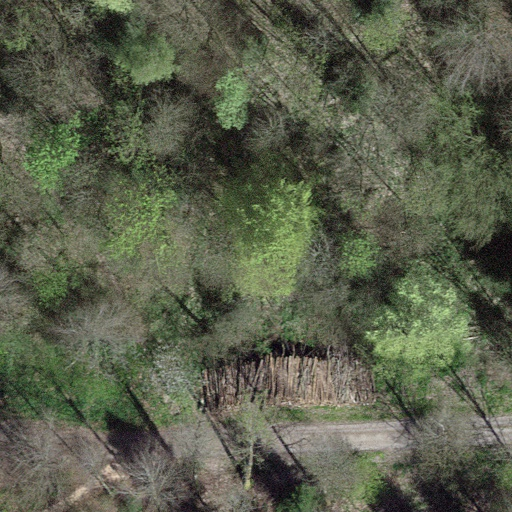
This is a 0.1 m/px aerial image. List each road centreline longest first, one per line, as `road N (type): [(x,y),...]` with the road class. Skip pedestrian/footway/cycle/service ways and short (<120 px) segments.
road 1 (track): [(511,431),(156,449)]
road 2 (track): [(156,449),(0,455)]
